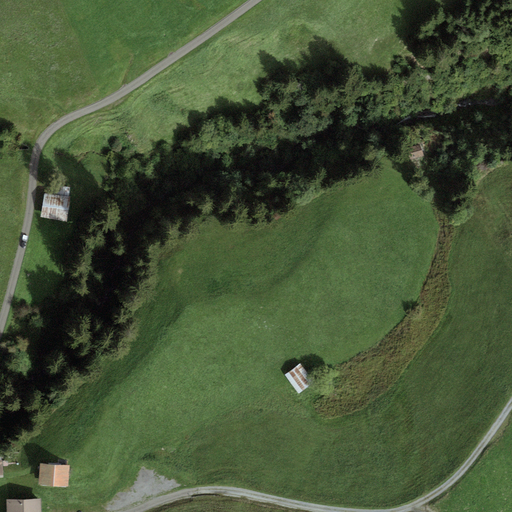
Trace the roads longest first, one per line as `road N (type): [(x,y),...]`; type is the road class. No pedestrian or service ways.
road 1 (unclassified): [(0,334),(49,135),(114,102),(263,0)]
road 2 (track): [(347,511),(211,482),(135,499)]
road 3 (track): [(511,407),(468,470),(417,507)]
